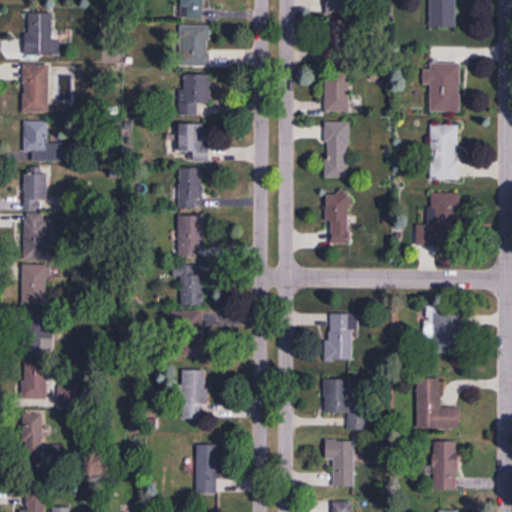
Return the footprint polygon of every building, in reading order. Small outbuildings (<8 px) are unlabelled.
[(205,0),(183,0),(183,21),(205,21),(205,0)] [(356,0),(331,0),(332,8),(357,8),(356,0)] [(457,28),(457,0),(430,0),(431,28),(457,28)] [(61,57),(61,41),(54,41),(54,15),(28,15),(28,57),(61,57)] [(331,21),(330,60),(356,60),(356,21),(331,21)] [(212,68),(212,28),(182,28),(182,68),(212,68)] [(460,63),(426,63),(426,85),(429,85),(429,112),(460,112),(460,63)] [(25,113),(50,113),(50,67),(25,67),(25,113)] [(325,112),(351,112),(351,73),(325,73),(325,112)] [(182,117),(200,117),(200,105),(212,105),(212,77),(182,77),(182,117)] [(62,160),(62,147),(50,147),(50,122),(26,122),(26,160),(62,160)] [(326,178),(350,178),(350,122),(326,122),(326,178)] [(459,179),(459,125),(431,125),(431,179),(459,179)] [(212,163),(212,146),(206,146),(206,126),(182,126),(181,154),(195,154),(195,163),(212,163)] [(181,210),(204,210),(204,170),(181,170),(181,210)] [(49,202),(49,175),(26,175),(26,211),(43,211),(43,202),(49,202)] [(428,224),(416,224),(415,248),(460,248),(461,193),(429,193),(428,224)] [(327,194),(327,243),(350,243),(350,194),(327,194)] [(48,262),(48,215),(26,215),(26,262),(48,262)] [(180,258),(204,258),(204,217),(180,217),(180,258)] [(25,306),(48,306),(48,267),(25,267),(25,306)] [(184,308),(206,308),(206,275),(196,275),(196,268),(184,268),(184,308)] [(460,307),(426,307),(426,342),(432,342),(432,354),(460,354),(460,307)] [(24,357),(54,357),(54,312),(24,312),(24,357)] [(178,313),(178,357),(206,357),(206,313),(178,313)] [(326,361),(357,361),(356,314),(325,314),(326,361)] [(25,402),(58,402),(58,387),(57,387),(57,366),(25,366),(25,402)] [(185,373),(185,422),(208,422),(208,373),(185,373)] [(417,428),(460,429),(460,408),(442,408),(442,378),(418,378),(417,428)] [(324,380),(323,416),(348,416),(347,429),(366,429),(367,403),(351,402),(352,380),(324,380)] [(61,410),(75,410),(75,390),(61,390),(61,410)] [(44,416),(25,416),(25,463),(44,463),(44,416)] [(355,440),(326,440),(326,460),(333,460),(333,486),(355,486),(355,440)] [(460,491),(459,442),(443,442),(443,453),(433,453),(433,465),(426,465),(426,491),(460,491)] [(199,447),(199,495),(221,495),(221,447),(199,447)] [(46,511),(47,492),(29,492),(28,511),(46,511)] [(328,511),(351,511),(352,502),(328,502),(328,511)]
